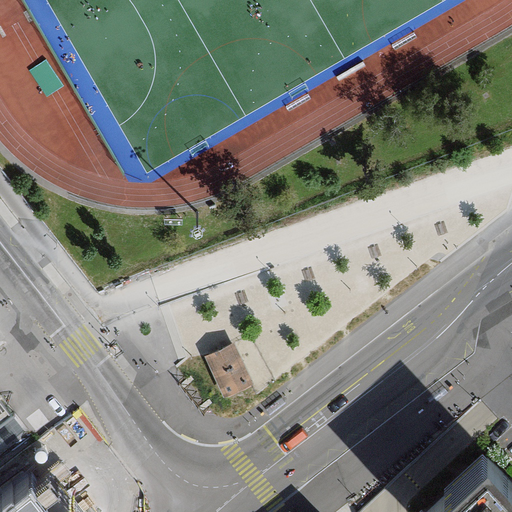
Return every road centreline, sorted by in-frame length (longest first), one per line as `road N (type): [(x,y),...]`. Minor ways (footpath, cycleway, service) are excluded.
road 1 (tertiary): [(212,511),(482,289)]
road 2 (tertiary): [(0,243),(204,511)]
